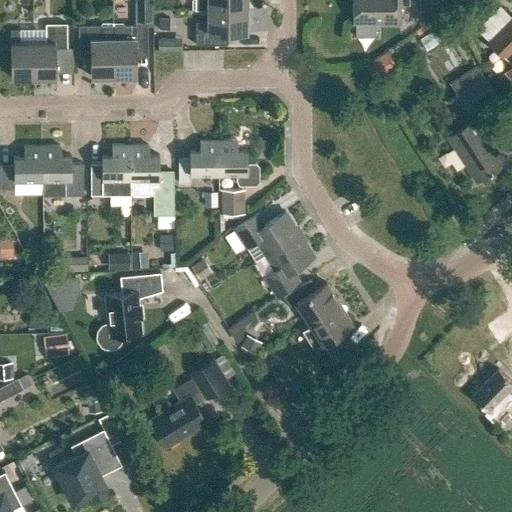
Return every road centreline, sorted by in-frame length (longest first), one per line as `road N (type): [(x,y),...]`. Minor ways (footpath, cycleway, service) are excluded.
road 1 (residential): [(0,109),(158,107),(180,82),(283,80)]
road 2 (tertiary): [(239,511),(386,361),(419,288)]
road 3 (residential): [(283,80),(301,92),(305,173),(326,215),(351,244),(419,288)]
